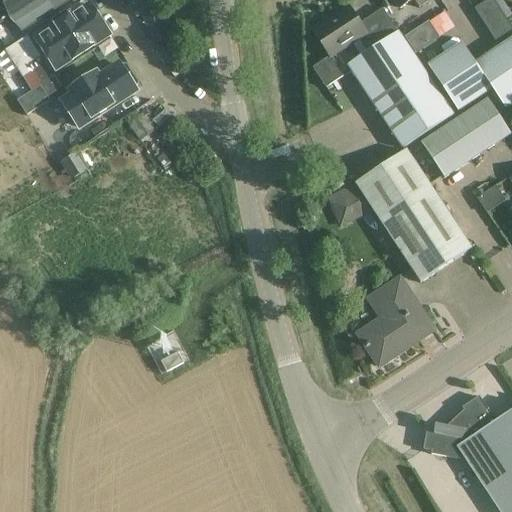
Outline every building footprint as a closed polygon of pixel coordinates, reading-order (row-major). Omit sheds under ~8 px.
[(8,0),(3,4),(22,33),(72,0),(8,0)] [(124,0),(137,19),(163,2),(162,0),(124,0)] [(388,0),(389,0),(388,0),(394,0),(400,9),(414,0),(420,9),(433,0),(388,0)] [(511,28),(493,0),(488,0),(474,10),(495,43),(511,31),(511,28)] [(0,24),(0,25),(9,19),(0,5),(0,24)] [(54,30),(32,44),(52,76),(110,39),(90,7),(70,20),(66,13),(50,23),(54,30)] [(342,51),(358,40),(367,54),(398,33),(382,9),(360,24),(349,8),(312,32),(329,58),(330,59),(331,58),(342,51)] [(170,39),(159,10),(142,17),(153,45),(170,39)] [(6,26),(0,30),(0,42),(1,44),(13,36),(12,35),(6,26)] [(398,33),(367,54),(348,66),(403,150),(453,117),(398,33)] [(20,74),(29,68),(27,65),(35,60),(39,57),(27,38),(5,51),(20,74)] [(511,38),(474,63),(461,44),(427,66),(458,113),(492,91),(505,110),(511,105),(511,38)] [(329,58),(312,69),(326,88),(342,77),(330,59),(329,58)] [(48,80),(35,60),(27,65),(29,68),(40,86),(48,80)] [(59,102),(79,132),(139,93),(119,63),(99,76),(97,71),(67,90),(70,95),(59,102)] [(51,86),(48,80),(40,86),(47,97),(50,102),(58,97),(51,86)] [(40,86),(17,101),(24,111),(47,97),(40,86)] [(510,135),(488,101),(421,145),(444,180),(510,135)] [(355,108),(322,124),(327,132),(359,116),(355,108)] [(143,114),(128,125),(140,142),(156,131),(143,114)] [(167,139),(162,142),(169,152),(174,148),(167,139)] [(472,250),(407,151),(357,184),(328,200),(340,228),(372,212),(420,284),(472,250)] [(75,154),(63,162),(74,179),(86,171),(75,154)] [(429,325),(400,280),(369,300),(381,320),(358,336),(379,368),(405,350),(406,349),(407,348),(408,346),(408,345),(407,343),(407,342),(402,335),(407,332),(411,337),(429,325)] [(498,511),(511,511),(511,411),(500,420),(493,418),(479,397),(461,409),(463,412),(446,428),(435,426),(434,434),(426,433),(423,451),(431,452),(431,455),(457,460),(461,456),(498,511)]
